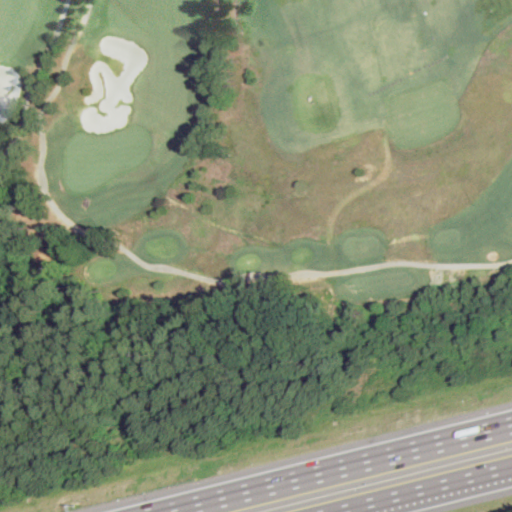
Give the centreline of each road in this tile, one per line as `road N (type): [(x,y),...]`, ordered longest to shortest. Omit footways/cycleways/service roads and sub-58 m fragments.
road 1 (motorway): [(511,425),(165,511)]
road 2 (motorway): [(344,511),(511,469)]
